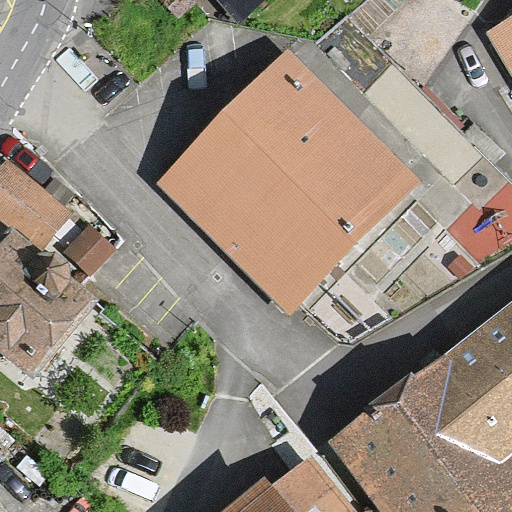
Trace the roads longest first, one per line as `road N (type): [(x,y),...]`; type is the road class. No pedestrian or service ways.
road 1 (unknown): [(339,394),(511,292)]
road 2 (unknown): [(511,131),(471,67),(479,30),(501,0)]
